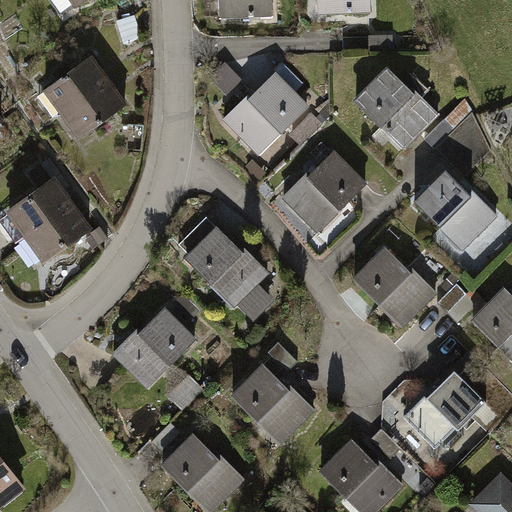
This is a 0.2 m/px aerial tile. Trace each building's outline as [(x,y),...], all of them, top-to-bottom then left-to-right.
[(67,0),(78,15),(98,0),(67,0)] [(268,0),(220,0),(221,23),(268,22),(268,0)] [(365,0),(314,0),(315,23),(366,22),(365,0)] [(386,63),(352,97),(402,147),(436,113),(386,63)] [(46,100),(64,125),(111,91),(94,66),(46,100)] [(231,129),(264,162),(312,115),(278,82),(231,129)] [(64,126),(82,151),(130,117),(112,92),(64,126)] [(463,98),(423,138),(462,176),(488,151),(463,98)] [(366,191),(334,158),(285,206),(317,239),(366,191)] [(418,211),(467,260),(501,227),(453,178),(418,211)] [(9,221),(27,246),(75,212),(57,187),(9,221)] [(27,246),(45,272),(93,238),(75,213),(27,246)] [(211,227),(178,260),(239,321),(272,288),(211,227)] [(384,255),(352,287),(401,336),(433,305),(384,255)] [(511,289),(504,282),(471,315),(511,356),(511,289)] [(165,313),(116,362),(150,396),(199,347),(165,313)] [(267,365),(233,399),(283,450),(318,416),(267,365)] [(183,409),(205,388),(195,376),(172,398),(183,409)] [(486,411),(454,378),(403,429),(436,461),(486,411)] [(193,438),(160,472),(200,511),(222,511),(244,490),(193,438)] [(355,440),(320,474),(357,511),(383,511),(405,491),(355,440)] [(0,511),(12,511),(27,502),(0,465),(0,511)] [(511,511),(511,486),(504,478),(471,511),(511,511)]
